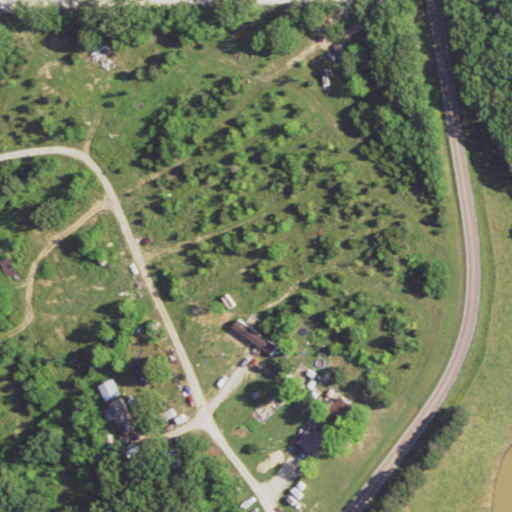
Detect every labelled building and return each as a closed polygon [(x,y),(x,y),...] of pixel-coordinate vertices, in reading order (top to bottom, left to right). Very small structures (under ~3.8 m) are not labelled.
[(283,347),(245,321),(239,329),(278,355),(283,347)] [(112,402),(127,396),(120,380),(105,386),(112,402)] [(330,410),(335,417),(323,427),(333,439),(341,432),(339,429),(360,411),(348,395),(330,410)] [(122,420),(127,433),(141,428),(130,399),(110,407),(116,422),(122,420)] [(303,443),(322,457),(334,440),(316,425),(303,443)]
